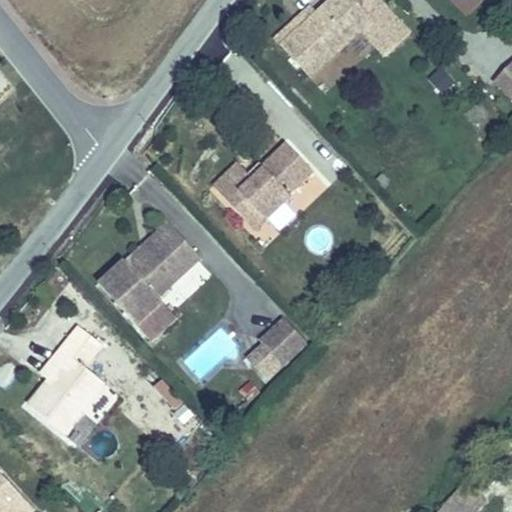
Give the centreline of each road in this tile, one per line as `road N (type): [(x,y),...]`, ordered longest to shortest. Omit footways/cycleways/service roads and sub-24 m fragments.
road 1 (residential): [(111,156),(225,0)]
road 2 (residential): [(0,293),(111,156)]
road 3 (residential): [(0,22),(111,156)]
